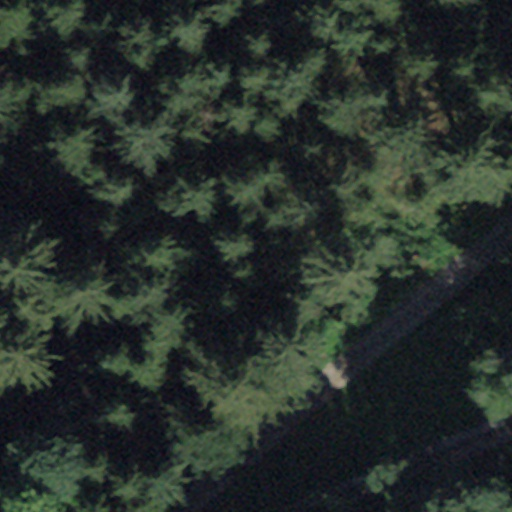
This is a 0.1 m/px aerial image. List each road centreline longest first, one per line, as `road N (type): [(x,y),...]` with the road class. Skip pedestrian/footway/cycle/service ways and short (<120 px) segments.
road 1 (unclassified): [(511,235),(351,370),(155,511)]
road 2 (track): [(511,435),(322,511)]
